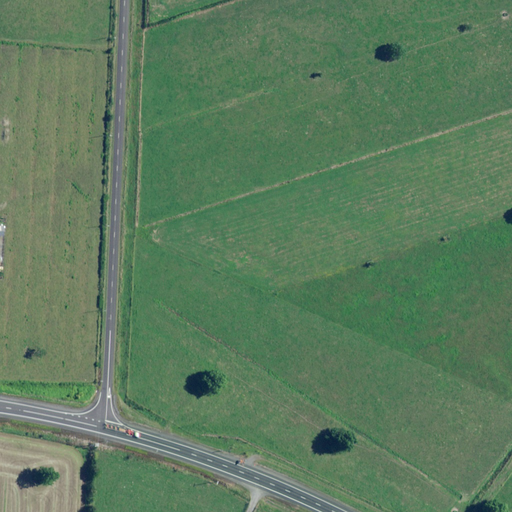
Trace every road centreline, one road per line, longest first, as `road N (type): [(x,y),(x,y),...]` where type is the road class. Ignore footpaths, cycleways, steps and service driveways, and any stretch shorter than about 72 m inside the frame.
road 1 (unclassified): [(103,428),(122,0)]
road 2 (trunk): [(332,511),(241,472),(103,428)]
